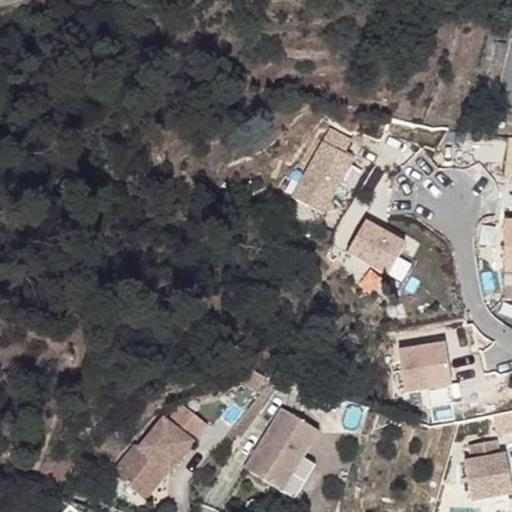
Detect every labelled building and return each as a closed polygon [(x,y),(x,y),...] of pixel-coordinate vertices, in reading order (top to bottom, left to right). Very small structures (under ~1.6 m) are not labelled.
[(511,42),(492,119),(511,123),(511,42)] [(357,159),(334,147),(304,199),(326,211),(357,159)] [(511,193),(503,192),(501,207),(511,209),(511,203),(511,193)] [(371,265),(367,275),(393,286),(411,242),(366,223),(352,256),(371,265)] [(511,269),(504,270),(503,276),(503,300),(511,300),(511,269)] [(400,350),(406,396),(457,389),(451,343),(400,350)] [(277,495),(298,461),(314,434),(277,411),(241,473),(277,495)] [(507,415),(491,418),(493,427),(509,424),(507,415)] [(158,471),(164,476),(165,476),(191,447),(168,429),(154,430),(135,451),(132,449),(108,476),(134,499),(158,471)] [(499,460),(496,443),(470,448),(473,465),(462,467),(470,506),(511,498),(511,490),(506,459),(499,460)] [(311,469),(298,461),(277,495),(291,503),(311,469)] [(139,503),(164,476),(158,471),(134,499),(139,503)]
